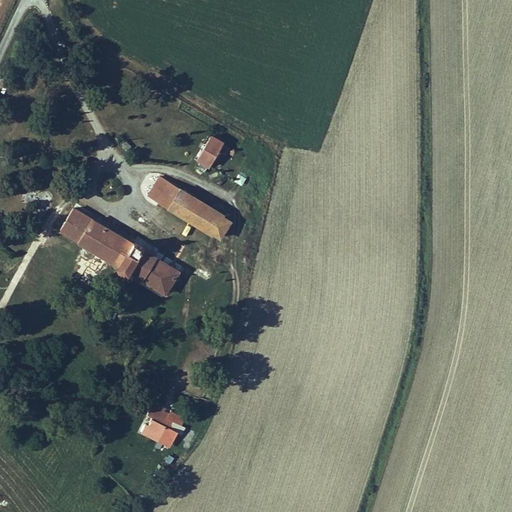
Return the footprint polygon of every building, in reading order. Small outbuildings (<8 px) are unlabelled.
[(198,148),(211,156),(225,132),(213,124),(198,148)] [(225,132),(211,156),(233,170),(247,146),(225,132)] [(149,183),(160,189),(171,171),(161,164),(149,183)] [(171,171),(160,189),(221,227),(227,217),(231,219),(236,210),(171,171)] [(25,181),(23,188),(36,191),(38,185),(25,181)] [(96,244),(91,250),(106,260),(111,251),(124,259),(121,263),(129,267),(132,263),(146,271),(159,248),(163,241),(139,227),(134,235),(74,200),(61,223),(96,244)] [(159,248),(146,271),(168,285),(182,262),(178,260),(180,256),(175,253),(172,257),(159,248)] [(195,263),(198,265),(206,252),(202,250),(195,263)] [(206,252),(198,265),(213,274),(219,263),(212,260),(214,257),(206,252)] [(150,425),(158,428),(160,423),(168,426),(183,432),(187,423),(178,419),(182,411),(189,414),(191,411),(178,404),(160,395),(156,406),(160,409),(157,416),(153,415),(150,425)] [(179,401),(178,404),(191,411),(192,406),(179,401)] [(160,423),(158,428),(166,431),(168,426),(160,423)] [(168,426),(166,431),(180,437),(183,432),(168,426)]
